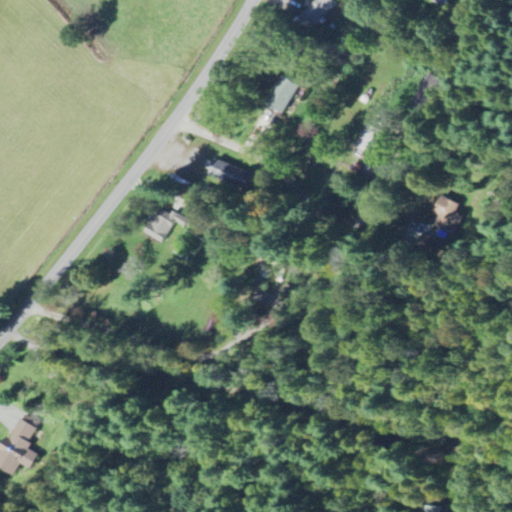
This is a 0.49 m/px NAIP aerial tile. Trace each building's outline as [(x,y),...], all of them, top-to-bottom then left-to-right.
[(336,2),(333,0),(315,0),(299,21),(313,32),(336,2)] [(434,112),(449,81),(432,73),(417,104),(434,112)] [(265,106),(283,115),(297,87),(279,78),(265,106)] [(375,155),(385,131),(369,124),(359,148),(375,155)] [(216,155),(208,172),(243,187),(251,171),(216,155)] [(456,212),(460,204),(446,198),(432,230),(452,238),(462,215),(456,212)] [(177,220),(159,207),(142,230),(160,243),(177,220)] [(38,428),(17,418),(0,451),(0,469),(14,476),(20,464),(30,469),(38,454),(28,449),(38,428)]
